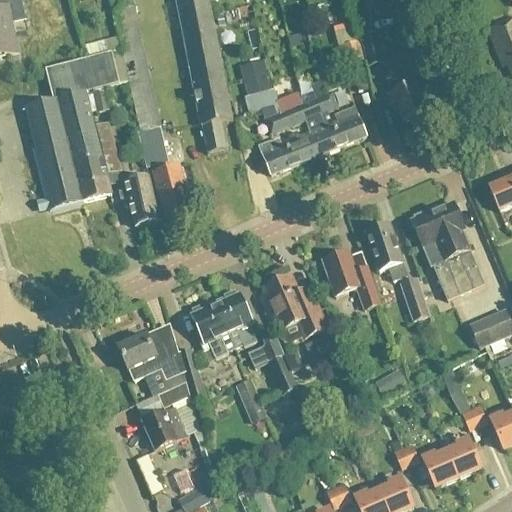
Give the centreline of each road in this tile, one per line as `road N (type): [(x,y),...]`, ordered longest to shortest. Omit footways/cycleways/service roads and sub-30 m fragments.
road 1 (residential): [(13,337),(511,125)]
road 2 (track): [(463,146),(431,0)]
